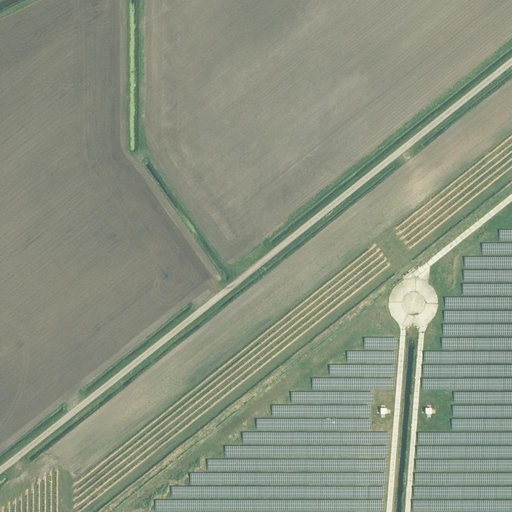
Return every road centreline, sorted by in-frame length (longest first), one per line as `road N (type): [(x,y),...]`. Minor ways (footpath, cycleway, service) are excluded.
road 1 (unclassified): [(0,470),(511,62)]
road 2 (track): [(511,199),(421,271),(408,511)]
road 3 (track): [(389,511),(403,330)]
